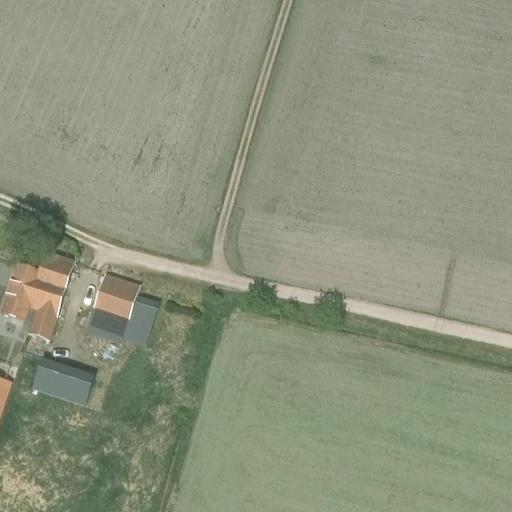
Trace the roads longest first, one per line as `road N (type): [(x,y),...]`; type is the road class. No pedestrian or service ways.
road 1 (track): [(511,342),(212,278),(64,233)]
road 2 (track): [(212,278),(280,0)]
